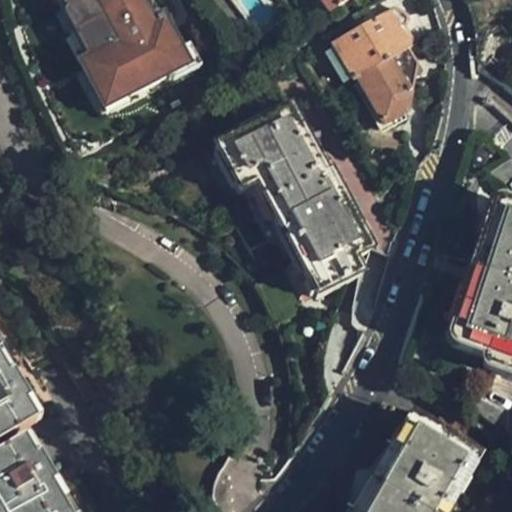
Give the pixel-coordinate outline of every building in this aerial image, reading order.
[(59,5),(80,43),(141,5),(138,0),(61,0),(63,3),(59,5)] [(348,0),(317,0),(329,15),(348,0)] [(141,5),(80,43),(90,59),(80,64),(106,110),(183,67),(164,34),(169,31),(161,18),(157,21),(155,17),(150,20),(141,5)] [(405,52),(408,50),(399,31),(400,29),(401,27),(402,25),(403,23),(403,21),(402,18),(402,16),(400,14),(398,13),(396,12),(395,12),(392,11),(330,46),(350,84),(356,81),(405,52)] [(405,52),(356,81),(382,127),(405,114),(413,83),(407,74),(414,69),(405,52)] [(370,252),(329,174),(325,176),(289,110),(215,149),(239,195),(254,187),(316,300),(360,276),(353,261),(370,252)] [(511,381),(511,207),(509,206),(507,206),(505,206),(502,207),(501,207),(498,208),(496,210),(495,211),(452,326),(451,329),(452,332),(452,335),(453,338),(454,341),(456,343),(458,345),(477,352),(476,357),(476,362),(477,366),(480,370),(485,372),(489,373),(511,381)] [(0,450),(49,424),(0,338),(0,511),(75,511),(36,442),(0,462),(0,450)] [(445,511),(490,428),(451,402),(436,429),(405,416),(355,511),(445,511)] [(391,437),(366,420),(350,445),(325,481),(350,498),(391,437)]
